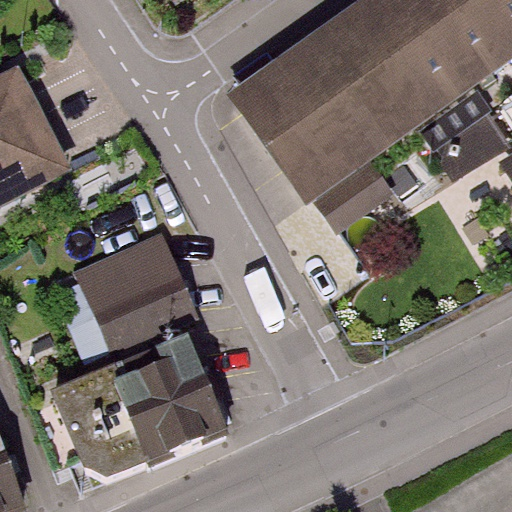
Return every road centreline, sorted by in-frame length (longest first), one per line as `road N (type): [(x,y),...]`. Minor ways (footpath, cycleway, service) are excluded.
road 1 (residential): [(159,100),(339,445)]
road 2 (residential): [(339,445),(511,364)]
road 3 (residential): [(159,100),(299,0)]
road 4 (residential): [(185,511),(339,445)]
road 5 (residential): [(88,0),(159,100)]
